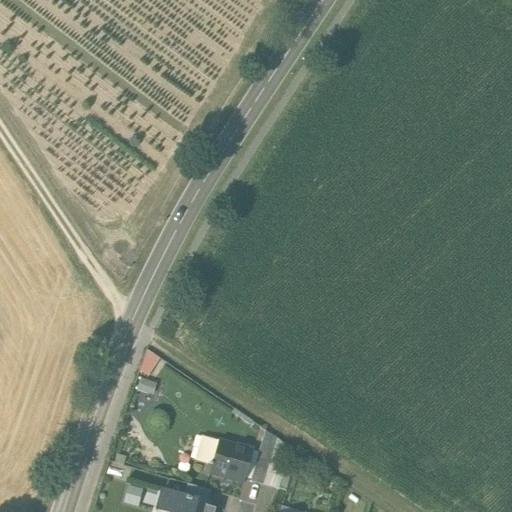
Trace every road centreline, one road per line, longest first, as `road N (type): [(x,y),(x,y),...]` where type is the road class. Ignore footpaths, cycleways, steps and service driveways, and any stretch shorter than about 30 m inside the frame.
road 1 (tertiary): [(79,511),(136,324),(193,210),(321,0)]
road 2 (track): [(0,125),(136,324),(398,511)]
